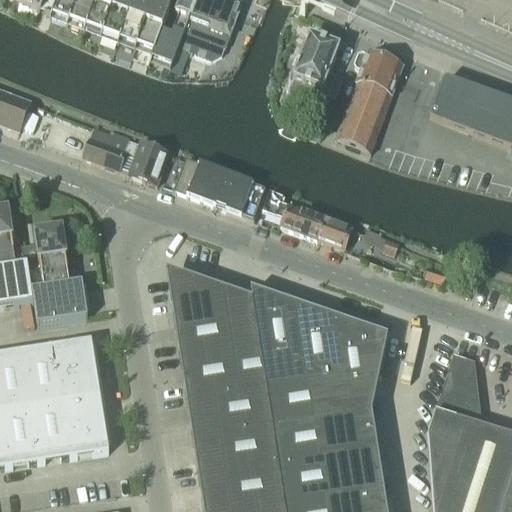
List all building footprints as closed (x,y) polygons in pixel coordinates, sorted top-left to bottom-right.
[(0,0),(40,16),(45,0),(0,0)] [(51,0),(45,18),(50,20),(49,24),(150,62),(148,69),(170,77),(174,66),(178,55),(183,38),(197,0),(179,0),(174,17),(178,19),(171,40),(161,36),(174,2),(167,0),(51,0)] [(183,38),(178,55),(211,67),(221,62),(228,42),(242,3),(235,0),(197,0),(183,38)] [(328,80),(338,54),(308,44),(293,86),(294,86),(289,100),(316,110),(320,99),(335,104),(342,85),(328,80)] [(367,61),(366,62),(361,60),(357,61),(354,71),(355,75),(361,77),(335,147),(370,160),(402,74),(367,61)] [(511,110),(445,85),(433,117),(429,127),(511,158),(511,110)] [(0,132),(17,139),(28,111),(0,100),(0,132)] [(100,172),(111,142),(92,135),(80,165),(100,172)] [(126,182),(139,152),(111,142),(100,172),(126,182)] [(155,157),(155,156),(139,150),(139,152),(126,182),(143,188),(144,187),(156,191),(168,162),(155,157)] [(185,165),(173,198),(214,214),(215,212),(217,213),(218,213),(218,214),(219,214),(220,214),(221,213),(222,213),(224,213),(226,214),(224,218),(241,224),(253,228),(265,196),(254,192),(196,170),(185,165)] [(280,209),(283,203),(269,198),(261,218),(274,223),(274,222),(282,225),(279,234),(315,248),(323,227),(287,213),(287,212),(280,209)] [(0,275),(15,273),(15,272),(12,254),(7,217),(0,217),(0,275)] [(343,258),(351,238),(323,227),(315,248),(343,258)] [(69,292),(69,291),(60,236),(34,240),(39,270),(27,272),(30,297),(69,292)] [(393,263),(398,250),(385,246),(381,258),(393,263)] [(15,273),(0,275),(0,314),(32,310),(30,297),(27,272),(27,270),(15,272),(15,273)] [(446,280),(444,279),(427,273),(423,284),(443,290),(446,280)] [(180,283),(165,278),(167,294),(179,370),(219,363),(208,293),(180,283)] [(69,292),(30,297),(32,310),(33,310),(36,332),(87,325),(81,289),(69,291),(69,292)] [(230,300),(208,293),(219,363),(225,403),(265,397),(251,308),(230,300)] [(271,305),(249,297),(251,308),(265,397),(305,391),(293,312),(271,305)] [(294,313),(293,312),(305,391),(345,384),(336,327),(315,320),(294,313)] [(387,345),(336,327),(345,384),(379,379),(387,345)] [(0,476),(108,459),(91,349),(0,362),(0,476)] [(511,511),(511,446),(481,436),(473,368),(452,361),(445,382),(446,382),(427,442),(432,511),(511,511)] [(219,363),(179,370),(185,409),(225,403),(219,363)] [(305,391),(265,397),(271,436),(371,421),(375,399),(379,380),(379,379),(345,384),(305,391)] [(225,403),(185,409),(191,449),(271,436),(265,397),(225,403)] [(371,421),(271,436),(277,476),(377,460),(371,421)] [(271,436),(191,449),(197,488),(277,476),(271,436)] [(377,460),(277,476),(282,511),(305,511),(383,500),(377,460)] [(282,511),(277,476),(197,488),(201,511),(282,511)] [(384,511),(383,500),(305,511),(384,511)]
